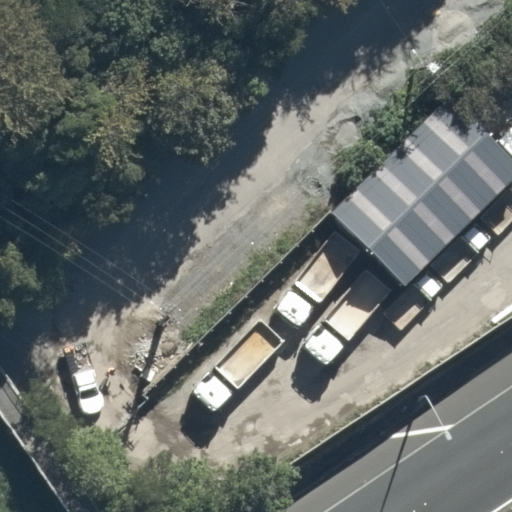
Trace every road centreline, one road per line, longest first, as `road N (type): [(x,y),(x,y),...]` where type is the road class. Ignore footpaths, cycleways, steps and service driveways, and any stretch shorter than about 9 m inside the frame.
road 1 (residential): [(65,296),(404,0)]
road 2 (trunk): [(403,511),(511,435)]
